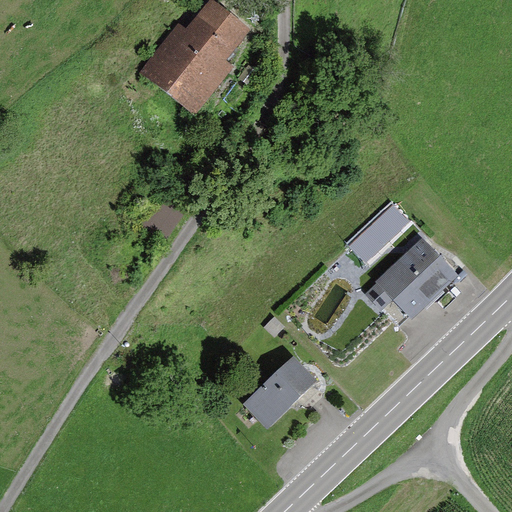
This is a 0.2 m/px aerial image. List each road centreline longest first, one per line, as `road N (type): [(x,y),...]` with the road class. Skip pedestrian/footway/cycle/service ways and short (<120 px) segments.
road 1 (track): [(0,511),(277,55),(275,0)]
road 2 (secondary): [(511,295),(286,511)]
road 3 (track): [(489,511),(428,446),(511,342)]
